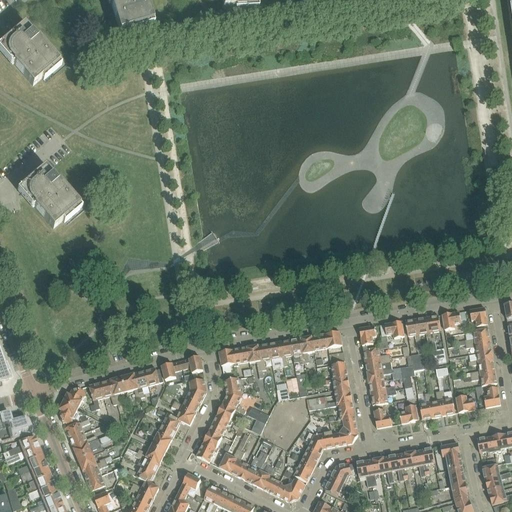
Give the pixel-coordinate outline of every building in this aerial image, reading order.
[(107,0),(109,5),(111,5),(119,33),(131,29),(132,29),(131,28),(130,26),(152,22),(152,23),(153,22),(153,20),(146,0),(107,0)] [(222,0),(223,9),(235,9),(236,9),(236,7),(235,7),(235,6),(257,7),(258,7),(258,5),(257,0),(222,0)] [(15,32),(7,39),(0,45),(0,52),(12,66),(14,65),(32,87),(42,79),(42,78),(41,78),(40,76),(58,64),(58,65),(59,64),(58,62),(39,40),(38,40),(37,41),(32,35),(32,34),(33,34),(33,33),(25,24),(15,32)] [(20,188),(17,191),(33,209),(34,208),(53,230),(63,221),(62,220),(62,221),(61,219),(79,207),(80,207),(78,205),(59,182),(57,183),(52,177),(54,176),(49,171),(45,166),(20,188)] [(477,329),(488,327),(485,310),(470,312),(472,322),(476,321),(477,329)] [(460,314),(442,317),(445,332),(455,330),(454,326),(461,325),(466,326),(464,313),(460,314)] [(82,317),(73,325),(82,336),(92,327),(82,317)] [(427,319),(431,343),(436,343),(435,338),(434,334),(441,332),(439,317),(427,319)] [(427,319),(416,321),(419,336),(420,336),(427,335),(427,339),(428,344),(431,343),(427,319)] [(416,321),(406,323),(408,338),(416,337),(416,340),(417,346),(421,345),(420,336),(419,336),(416,321)] [(385,326),(380,327),(384,350),(388,349),(386,338),(387,337),(393,336),(394,340),(405,338),(402,323),(385,326)] [(376,337),(375,328),(359,330),(362,347),(374,345),(372,338),(376,337)] [(490,342),(489,331),(474,333),(475,340),(471,340),(465,341),(458,342),(459,347),(465,346),(490,342)] [(340,333),(326,336),(329,350),(343,347),(341,338),(340,333)] [(326,336),(312,338),(315,352),(326,350),(327,352),(329,352),(329,350),(326,336)] [(312,338),(301,340),(306,365),(309,364),(308,358),(308,355),(315,353),(315,352),(312,338)] [(301,340),(290,342),(293,357),(294,364),(301,363),(301,365),(306,365),(301,340)] [(290,342),(280,344),(284,368),(288,368),(286,358),(293,357),(290,342)] [(492,352),(490,342),(465,346),(466,350),(472,349),(476,348),(477,355),(492,352)] [(280,344),(269,345),(272,361),(273,370),(284,368),(280,344)] [(269,345),(258,347),(262,372),(266,371),(265,365),(265,362),(272,361),(269,345)] [(258,347),(247,349),(250,363),(250,364),(257,363),(257,367),(260,380),(264,379),(262,372),(258,347)] [(10,377),(0,349),(0,382),(8,380),(10,377)] [(234,351),(234,352),(236,368),(239,367),(238,365),(250,363),(247,349),(242,350),(240,350),(234,351)] [(363,353),(365,364),(390,359),(389,355),(380,357),(378,350),(363,353)] [(219,354),(222,368),(234,366),(234,368),(236,368),(234,352),(219,354)] [(478,361),(474,362),(468,363),(469,367),(479,366),(494,363),(492,352),(477,355),(478,361)] [(345,363),(344,354),(330,356),(331,365),(345,363)] [(422,355),(411,357),(413,367),(414,372),(424,370),(423,365),(423,361),(422,355)] [(200,358),(181,363),(183,371),(191,369),(193,375),(203,372),(200,358)] [(390,359),(365,364),(367,375),(392,370),(390,359)] [(175,373),(183,371),(181,363),(173,365),(175,373)] [(496,374),(494,363),(479,366),(480,372),(476,373),(470,374),(471,378),(496,374)] [(332,369),(334,380),(348,378),(345,364),(330,367),(330,370),(332,369)] [(173,365),(162,368),(165,382),(176,380),(174,373),(175,373),(173,365)] [(404,379),(410,378),(415,377),(414,372),(413,367),(409,368),(402,369),(404,379)] [(392,370),(367,375),(369,386),(384,383),(383,376),(393,375),(394,381),(404,379),(402,369),(392,370)] [(436,370),(437,379),(442,378),(443,378),(443,376),(448,375),(447,369),(436,370)] [(149,388),(164,383),(162,377),(160,371),(156,372),(156,370),(145,373),(149,388)] [(145,373),(134,375),(140,400),(145,398),(142,389),(149,388),(145,373)] [(466,379),(464,379),(465,383),(481,381),(483,388),(497,385),(496,374),(471,378),(466,379)] [(125,393),(134,391),(135,395),(137,401),(140,400),(134,375),(129,377),(125,378),(122,379),(125,393)] [(307,375),(296,377),(297,379),(299,393),(300,399),(306,398),(307,397),(305,387),(309,386),(307,375)] [(325,383),(324,383),(324,387),(330,386),(329,384),(333,383),(335,392),(335,394),(350,392),(350,390),(348,378),(334,380),(335,381),(325,383)] [(406,390),(412,389),(410,378),(404,379),(406,390)] [(119,380),(111,382),(117,406),(121,405),(120,399),(118,395),(125,393),(122,379),(121,379),(119,380)] [(297,379),(286,381),(288,391),(289,395),(299,393),(297,379)] [(238,380),(225,383),(227,397),(241,394),(243,394),(242,391),(241,392),(238,380)] [(185,399),(187,400),(200,407),(207,394),(205,381),(190,384),(191,391),(189,397),(186,396),(185,399)] [(111,382),(100,385),(104,399),(111,397),(114,407),(117,406),(111,382)] [(369,386),(371,396),(396,392),(395,388),(386,390),(384,383),(369,386)] [(167,388),(166,390),(177,395),(182,384),(175,386),(167,388)] [(100,385),(90,387),(94,405),(96,411),(100,410),(98,401),(104,399),(100,385)] [(412,389),(406,390),(407,401),(415,400),(412,389)] [(484,399),(486,410),(501,407),(498,389),(487,391),(488,398),(484,399)] [(65,401),(64,403),(78,410),(79,408),(84,398),(86,398),(84,391),(82,392),(81,390),(72,392),(70,396),(68,395),(65,401)] [(278,393),(277,393),(279,403),(290,401),(289,395),(288,391),(287,391),(278,393)] [(324,398),(307,401),(309,412),(339,407),(353,405),(351,394),(350,392),(335,394),(336,396),(337,405),(336,405),(336,404),(328,405),(325,406),(324,398)] [(387,398),(391,397),(397,396),(396,392),(371,396),(373,407),(388,405),(387,398)] [(445,401),(445,397),(443,392),(439,393),(444,417),(455,415),(452,400),(445,401)] [(431,404),(430,404),(433,419),(444,417),(439,393),(436,393),(438,403),(431,404)] [(225,402),(223,405),(236,412),(244,416),(245,412),(241,410),(242,408),(238,406),(242,399),(241,394),(227,397),(225,402)] [(427,405),(420,406),(422,421),(433,419),(430,404),(431,404),(429,395),(428,395),(425,396),(427,405)] [(466,397),(456,399),(459,414),(476,411),(474,400),(467,402),(466,397)] [(187,400),(184,406),(180,405),(175,402),(173,406),(195,417),(200,407),(187,400)] [(63,405),(60,411),(62,412),(60,416),(63,425),(66,424),(66,426),(73,424),(72,422),(77,412),(78,410),(64,403),(63,405)] [(223,405),(217,418),(231,425),(232,423),(230,422),(236,412),(223,405)] [(341,419),(338,419),(339,422),(343,421),(343,422),(355,420),(353,405),(339,407),(341,419)] [(190,427),(195,417),(173,406),(171,410),(176,412),(180,414),(177,420),(181,423),(190,427)] [(400,415),(402,425),(419,422),(416,407),(406,409),(407,413),(400,415)] [(251,409),(247,417),(257,422),(266,426),(270,417),(251,409)] [(166,419),(163,426),(176,433),(181,423),(177,420),(168,416),(160,411),(158,415),(162,418),(166,419)] [(385,411),(374,413),(377,430),(392,427),(390,417),(386,418),(385,411)] [(4,430),(0,431),(0,443),(33,435),(27,421),(24,419),(19,421),(18,417),(11,419),(9,413),(0,415),(4,430)] [(217,418),(210,432),(222,438),(223,437),(228,426),(231,427),(231,425),(217,418)] [(358,437),(355,420),(343,422),(344,428),(342,432),(355,441),(358,437)] [(83,423),(66,430),(70,440),(84,435),(81,428),(85,427),(90,425),(89,421),(88,421),(83,423)] [(266,426),(257,422),(251,433),(261,437),(266,426)] [(318,428),(311,423),(307,428),(314,433),(318,428)] [(172,442),(176,433),(163,426),(159,433),(155,431),(156,430),(151,427),(149,431),(172,442)] [(322,428),(317,428),(319,436),(322,436),(324,450),(335,448),(333,436),(332,434),(323,435),(322,428)] [(152,447),(166,454),(172,442),(149,431),(147,434),(153,437),(156,439),(153,445),(152,447)] [(210,432),(203,445),(218,452),(219,451),(217,450),(222,438),(210,432)] [(340,435),(333,436),(335,448),(353,445),(355,441),(342,432),(340,435)] [(309,434),(306,441),(312,444),(308,452),(320,458),(324,450),(322,436),(319,436),(316,437),(315,437),(309,434)] [(70,440),(74,450),(97,441),(95,438),(90,440),(86,441),(84,435),(70,440)] [(226,456),(220,470),(230,475),(241,452),(245,444),(248,437),(245,436),(242,442),(241,442),(237,450),(235,455),(233,459),(227,456),(226,456)] [(506,436),(491,439),(494,454),(501,453),(501,451),(508,450),(506,436)] [(38,447),(35,439),(19,442),(21,447),(9,452),(11,458),(38,447)] [(488,455),(494,454),(491,439),(478,441),(480,455),(488,453),(488,455)] [(79,462),(92,456),(92,455),(102,451),(97,441),(74,450),(78,461),(79,462)] [(218,452),(203,445),(197,458),(209,464),(215,454),(217,454),(218,452)] [(446,471),(447,473),(463,470),(458,445),(441,448),(443,459),(446,458),(449,470),(446,471)] [(11,458),(5,460),(7,466),(25,459),(27,462),(42,456),(41,455),(39,450),(38,447),(11,458)] [(160,466),(165,456),(166,454),(152,447),(151,449),(148,455),(145,453),(140,451),(138,455),(160,466)] [(421,452),(426,476),(430,476),(429,470),(427,471),(426,467),(435,465),(432,450),(421,452)] [(242,480),(249,467),(240,463),(242,459),(244,454),(241,452),(230,475),(242,480)] [(313,471),(320,458),(308,452),(302,463),(300,462),(299,464),(313,471)] [(421,452),(411,454),(413,469),(419,468),(421,479),(426,478),(426,476),(421,452)] [(249,467),(242,480),(254,486),(265,464),(269,456),(262,453),(258,459),(255,458),(250,468),(249,467)] [(411,454),(400,456),(404,481),(408,480),(407,475),(406,475),(405,471),(413,469),(411,454)] [(141,461),(145,463),(142,469),(155,476),(160,466),(138,455),(136,458),(141,461)] [(29,467),(18,471),(20,477),(46,466),(45,464),(43,458),(42,456),(27,462),(29,467)] [(93,456),(79,462),(79,463),(82,469),(83,473),(106,463),(105,460),(99,462),(100,464),(96,465),(93,457),(93,456)] [(400,456),(389,458),(392,473),(398,472),(400,483),(405,482),(404,481),(400,456)] [(389,458),(379,460),(381,475),(387,474),(389,485),(394,484),(392,473),(389,458)] [(379,460),(368,462),(373,488),(377,487),(375,476),(381,475),(379,460)] [(368,462),(357,464),(359,479),(366,478),(368,489),(373,488),(368,462)] [(106,463),(83,473),(87,483),(101,477),(99,471),(108,467),(106,463)] [(265,464),(254,486),(264,491),(270,479),(271,478),(264,475),(268,467),(269,466),(265,464)] [(313,471),(299,464),(298,466),(300,467),(294,478),(307,484),(313,471)] [(46,466),(20,477),(22,483),(27,481),(28,485),(50,476),(46,466)] [(337,468),(331,480),(343,486),(344,485),(348,477),(351,477),(349,466),(337,468)] [(496,466),(483,469),(485,481),(500,477),(498,466),(496,466)] [(130,470),(128,474),(145,483),(151,485),(155,476),(142,469),(139,475),(135,473),(130,470)] [(119,470),(114,472),(117,481),(122,471),(119,470)] [(450,475),(452,486),(466,484),(463,470),(447,473),(447,476),(450,475)] [(500,477),(485,481),(489,494),(503,489),(501,482),(511,479),(510,474),(500,477)] [(50,477),(50,476),(28,485),(30,489),(26,491),(28,496),(29,496),(35,493),(54,486),(53,482),(50,477)] [(188,476),(180,493),(187,496),(190,489),(196,492),(201,482),(188,476)] [(101,494),(107,492),(101,477),(87,483),(92,494),(99,490),(101,494)] [(264,491),(276,498),(282,487),(283,485),(270,479),(264,491)] [(331,480),(325,492),(338,498),(342,489),(344,490),(346,486),(344,485),(343,486),(331,480)] [(6,482),(4,483),(8,493),(14,491),(10,481),(6,482)] [(285,489),(282,487),(276,498),(290,504),(298,501),(305,487),(295,482),(293,486),(285,489)] [(150,485),(145,483),(142,489),(139,487),(134,485),(132,488),(154,500),(156,495),(159,491),(159,489),(150,485)] [(429,492),(437,491),(440,490),(439,484),(428,486),(429,492)] [(452,486),(455,501),(456,503),(469,499),(468,497),(466,484),(452,486)] [(29,496),(28,496),(25,497),(27,500),(30,498),(31,501),(41,497),(43,501),(58,495),(54,486),(35,493),(29,496)] [(211,487),(204,501),(210,504),(206,511),(211,511),(221,492),(211,487)] [(139,496),(136,502),(150,509),(154,500),(132,488),(130,492),(135,494),(139,496)] [(503,489),(489,494),(492,507),(506,503),(507,502),(511,500),(511,496),(506,498),(503,489)] [(7,493),(10,503),(18,500),(14,491),(8,493),(7,493)] [(221,492),(211,511),(215,511),(216,511),(218,507),(224,511),(228,504),(231,506),(235,499),(233,498),(231,497),(221,492)] [(183,503),(187,496),(180,493),(172,508),(179,511),(185,511),(189,506),(183,503)] [(107,494),(94,499),(99,511),(108,511),(106,507),(112,504),(107,494)] [(58,495),(43,501),(44,505),(29,511),(45,511),(62,505),(58,495)] [(9,511),(6,498),(0,499),(0,511),(9,511)] [(228,504),(224,511),(226,511),(240,511),(245,504),(240,501),(235,499),(231,506),(228,504)] [(456,503),(456,506),(458,511),(473,511),(469,501),(469,499),(456,503)] [(16,511),(22,510),(18,500),(10,503),(12,511),(16,511)] [(122,508),(121,509),(122,509),(122,511),(148,511),(150,509),(136,502),(134,501),(132,505),(134,506),(132,510),(127,511),(125,511),(124,508),(122,508)] [(324,506),(325,504),(321,501),(315,511),(330,511),(332,510),(324,506)]
